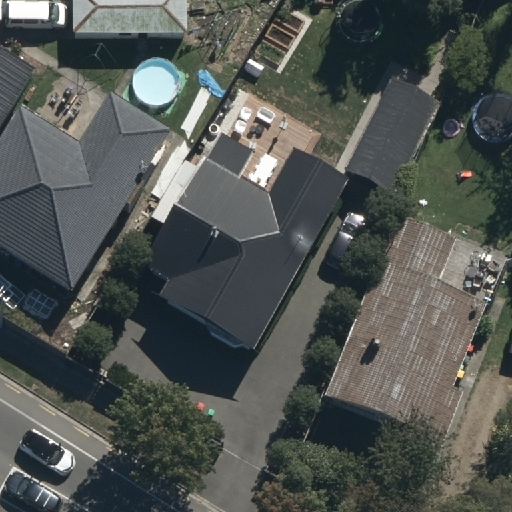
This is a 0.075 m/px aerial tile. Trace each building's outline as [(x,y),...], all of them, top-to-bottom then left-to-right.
[(188,1),(75,0),(75,50),(187,51),(188,1)] [(394,190),(439,100),(394,78),(349,167),(394,190)] [(0,266),(75,313),(174,152),(112,115),(83,162),(24,126),(0,164),(0,266)] [(160,296),(252,348),(349,180),(294,148),(269,191),(205,154),(142,263),(170,279),(160,296)] [(455,262),(391,237),(318,424),(438,471),(461,412),(453,409),(485,329),(437,310),(455,262)]
